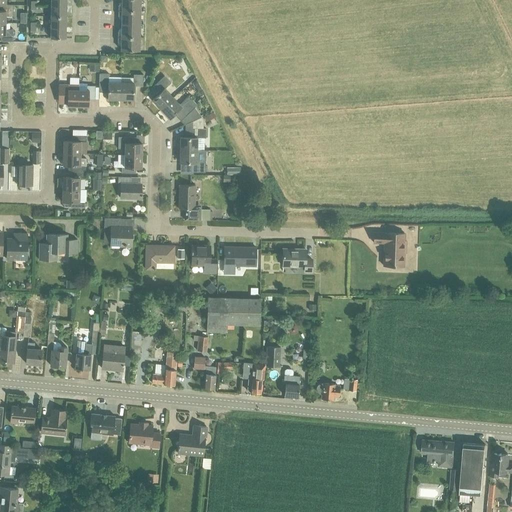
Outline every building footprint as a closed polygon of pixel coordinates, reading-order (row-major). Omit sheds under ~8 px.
[(118,5),(118,10),(140,11),(140,0),(122,0),(122,5),(118,5)] [(0,10),(0,22),(6,23),(6,16),(14,16),(14,5),(6,5),(1,4),(1,10),(0,10)] [(67,6),(51,6),(51,16),(66,17),(67,6)] [(140,11),(118,10),(118,16),(122,16),(122,24),(140,24),(140,11)] [(66,17),(51,16),(51,27),(66,27),(66,17)] [(6,23),(0,22),(0,35),(1,35),(1,42),(13,41),(13,30),(6,29),(6,23)] [(118,31),(118,37),(140,37),(140,24),(122,24),(121,31),(118,31)] [(66,27),(51,27),(50,38),(66,38),(66,27)] [(140,37),(118,37),(118,42),(121,43),(121,50),(139,51),(140,37)] [(100,73),(100,85),(109,85),(109,93),(109,99),(121,99),(122,82),(122,77),(110,77),(110,73),(100,73)] [(122,82),(121,99),(134,100),(134,93),(136,93),(137,86),(144,86),(144,74),(135,74),(134,83),(122,82)] [(162,109),(174,97),(166,89),(172,83),(165,75),(158,83),(162,88),(157,93),(159,94),(154,100),(162,109)] [(78,106),(79,85),(59,85),(59,99),(67,99),(67,106),(78,106)] [(78,90),(78,106),(89,107),(89,100),(95,100),(95,86),(89,86),(86,86),(86,85),(79,85),(78,90)] [(174,97),(162,109),(171,118),(177,113),(180,109),(186,115),(182,119),(186,123),(201,116),(196,107),(195,106),(197,104),(189,95),(183,99),(186,103),(183,106),(174,97)] [(181,137),(181,149),(198,150),(198,137),(207,137),(207,128),(204,128),(204,121),(203,117),(195,120),(190,122),(190,135),(185,135),(185,137),(181,137)] [(1,148),(1,163),(9,163),(10,149),(9,149),(10,135),(3,135),(2,148),(1,148)] [(64,153),(82,153),(87,154),(88,136),(73,135),(73,141),(64,141),(64,153)] [(118,137),(117,148),(126,148),(126,155),(143,155),(143,143),(136,143),(136,137),(123,137),(118,137)] [(198,150),(181,149),(181,162),(187,163),(187,165),(194,165),(194,172),(206,172),(206,162),(205,162),(205,151),(198,151),(198,150)] [(82,153),(64,153),(64,165),(69,165),(69,171),(72,171),(87,172),(87,158),(81,158),(82,153)] [(143,155),(126,155),(119,154),(119,167),(122,167),(122,173),(137,173),(137,167),(142,167),(143,155)] [(33,185),(34,165),(18,164),(17,184),(33,185)] [(64,177),(63,189),(81,190),(81,177),(87,177),(87,172),(72,171),(72,177),(64,177)] [(142,198),(142,183),(132,183),(132,177),(119,176),(119,183),(122,183),(122,197),(142,198)] [(201,204),(196,204),(196,185),(180,184),(180,208),(186,208),(186,210),(186,220),(202,220),(210,220),(210,209),(201,208),(201,204)] [(81,190),(63,189),(63,201),(72,201),(72,207),(86,208),(86,202),(80,202),(81,190)] [(107,218),(105,218),(105,225),(105,230),(112,230),(111,247),(120,248),(120,245),(133,245),(134,226),(121,226),(121,218),(107,218)] [(405,233),(374,232),(374,242),(386,243),(385,247),(384,247),(383,266),(404,266),(404,252),(406,252),(406,241),(405,241),(405,233)] [(14,238),(7,238),(6,259),(26,260),(27,234),(14,233),(14,238)] [(77,254),(78,239),(66,238),(66,234),(49,233),(49,242),(39,242),(39,259),(57,260),(57,251),(65,252),(65,253),(77,254)] [(175,262),(175,245),(148,245),(147,268),(156,268),(156,261),(175,262)] [(216,272),(217,257),(210,257),(211,246),(193,246),(192,263),(205,264),(205,271),(216,272)] [(257,265),(258,247),(223,247),(223,265),(257,265)] [(313,271),(313,258),(306,258),(306,249),(297,248),(297,251),(284,251),(284,266),(306,267),(306,271),(313,271)] [(212,284),(206,289),(210,294),(216,289),(212,284)] [(260,325),(261,298),(208,297),(208,331),(227,332),(227,324),(260,325)] [(17,316),(16,330),(23,331),(25,317),(25,312),(18,311),(17,311),(17,316)] [(30,317),(25,317),(23,337),(29,338),(31,317),(30,317)] [(99,334),(100,323),(94,322),(92,342),(98,343),(99,334)] [(0,359),(14,361),(16,332),(6,331),(6,329),(5,327),(0,326),(0,359)] [(289,331),(291,333),(294,334),(297,332),(297,329),(295,326),(292,326),(290,328),(289,331)] [(144,337),(144,332),(141,332),(141,331),(133,331),(132,356),(141,356),(141,337),(144,337)] [(48,332),(47,347),(53,347),(53,350),(52,350),(51,360),(50,365),(65,366),(67,347),(61,346),(61,345),(61,344),(60,343),(59,343),(58,342),(53,342),(54,333),(48,332)] [(194,335),(194,340),(199,340),(198,350),(206,351),(207,351),(208,336),(199,335),(194,335)] [(28,341),(26,363),(41,364),(42,349),(34,348),(35,342),(28,341)] [(78,341),(77,353),(76,367),(90,369),(92,344),(86,343),(86,341),(78,341)] [(125,347),(104,345),(102,368),(123,370),(125,347)] [(267,346),(265,364),(265,365),(279,366),(280,347),(267,346)] [(152,379),(152,383),(175,385),(177,357),(178,352),(167,351),(166,364),(156,363),(155,374),(153,374),(152,379)] [(196,357),(195,367),(204,368),(206,368),(206,373),(204,387),(214,388),(216,366),(204,365),(205,362),(205,357),(196,357)] [(223,373),(223,369),(232,369),(232,362),(223,362),(218,362),(218,373),(223,373)] [(244,369),(244,370),(248,370),(248,378),(246,391),(251,391),(261,392),(262,379),(264,379),(265,365),(265,364),(244,362),(244,369)] [(285,370),(284,383),(283,389),(285,390),(284,395),(298,396),(300,376),(293,375),(294,371),(292,369),(287,369),(285,370)] [(350,379),(349,390),(356,391),(357,380),(350,379)] [(316,388),(316,389),(316,390),(316,391),(317,391),(317,392),(318,393),(319,393),(319,394),(320,394),(321,394),(322,394),(321,399),(333,400),(334,396),(339,397),(340,386),(335,385),(335,384),(323,383),(322,383),(321,383),(320,383),(319,383),(319,384),(318,384),(318,385),(317,385),(317,386),(316,387),(316,388)] [(34,423),(36,408),(12,406),(10,423),(19,424),(19,422),(34,423)] [(42,417),(41,433),(50,434),(51,428),(66,429),(67,419),(66,419),(66,411),(52,410),(51,418),(42,417)] [(115,416),(91,413),(90,424),(92,424),(91,433),(120,435),(122,419),(115,419),(115,416)] [(159,448),(160,433),(152,432),(153,425),(148,425),(148,423),(139,422),(139,424),(130,423),(129,443),(138,443),(139,441),(151,442),(150,447),(159,448)] [(177,445),(178,446),(178,447),(178,452),(204,454),(205,437),(206,426),(194,425),(193,436),(179,434),(179,441),(177,441),(176,442),(176,444),(177,445)] [(74,437),(73,450),(80,451),(82,438),(74,437)] [(452,467),(454,443),(423,440),(422,454),(429,454),(428,461),(434,462),(434,460),(439,460),(439,466),(452,467)] [(464,511),(472,511),(473,507),(474,494),(481,495),(486,445),(465,443),(459,506),(463,506),(463,511),(464,511)] [(0,474),(9,475),(10,462),(15,463),(15,462),(15,458),(28,459),(29,448),(16,447),(16,446),(0,445),(0,474)] [(86,454),(82,457),(87,463),(91,459),(86,454)] [(492,465),(491,476),(498,477),(498,471),(508,472),(511,472),(511,464),(508,464),(509,455),(495,454),(494,465),(492,465)] [(205,456),(204,467),(213,467),(213,457),(205,456)] [(460,470),(451,469),(450,489),(448,489),(447,502),(457,503),(459,490),(460,470)] [(490,484),(487,511),(493,511),(496,485),(490,484)] [(22,511),(23,503),(16,502),(18,489),(0,487),(0,496),(2,497),(0,511),(22,511)]
